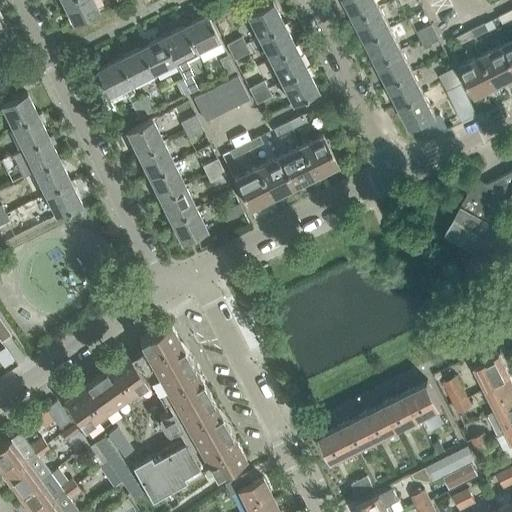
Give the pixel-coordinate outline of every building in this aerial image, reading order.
[(98,9),(93,0),(62,0),(73,21),(98,9)] [(346,0),(355,17),(380,4),(377,0),(346,0)] [(247,14),(259,37),(285,23),(273,1),(247,14)] [(355,17),(366,39),(391,26),(380,4),(355,17)] [(511,17),(511,8),(500,15),(503,22),(511,17)] [(207,14),(184,25),(197,50),(220,39),(207,14)] [(486,22),(471,30),(474,36),(489,29),(486,22)] [(259,37),(270,59),(296,46),(285,23),(259,37)] [(417,31),(421,39),(436,31),(432,23),(417,31)] [(175,61),(183,77),(190,92),(198,88),(191,74),(193,73),(185,56),(197,50),(184,25),(162,36),(175,61)] [(366,39),(378,61),(402,48),(391,26),(366,39)] [(474,36),(471,30),(456,37),(459,44),(474,36)] [(441,39),(436,31),(421,39),(425,47),(441,39)] [(162,36),(140,47),(153,72),(175,61),(162,36)] [(227,43),(231,51),(245,43),(242,36),(227,43)] [(249,51),(245,43),(231,51),(234,59),(249,51)] [(511,55),(505,43),(483,54),(498,83),(511,76),(511,55)] [(476,95),(498,83),(483,54),(478,44),(468,50),(473,59),(461,65),(476,95)] [(270,59),(281,81),(307,68),(296,46),(270,59)] [(140,47),(118,58),(130,83),(153,72),(140,47)] [(378,61),(389,83),(413,70),(402,48),(378,61)] [(235,70),(228,54),(216,60),(220,68),(223,66),(227,74),(235,70)] [(109,94),(130,83),(118,58),(96,69),(109,94)] [(459,74),(455,66),(439,75),(443,82),(459,74)] [(318,90),(307,68),(281,81),(292,103),(318,90)] [(389,83),(400,105),(425,92),(413,70),(389,83)] [(447,90),(463,82),(459,74),(443,82),(447,90)] [(238,75),(226,81),(238,104),(249,98),(238,75)] [(182,96),(190,92),(183,77),(175,81),(182,96)] [(249,87),(253,95),(268,88),(264,79),(249,87)] [(226,81),(215,86),(227,109),(238,104),(226,81)] [(215,86),(205,91),(216,114),(227,109),(215,86)] [(272,95),(268,88),(253,95),(257,103),(272,95)] [(1,103),(12,125),(37,112),(26,91),(1,103)] [(139,117),(145,114),(138,98),(135,91),(128,94),(139,117)] [(205,120),(216,114),(205,91),(194,97),(205,120)] [(436,114),(425,92),(400,105),(411,127),(436,114)] [(147,94),(138,98),(145,114),(154,110),(147,94)] [(48,134),(37,112),(12,125),(22,147),(48,134)] [(303,113),(288,121),(291,128),(307,120),(303,113)] [(181,121),(185,131),(200,123),(196,114),(181,121)] [(127,132),(138,154),(163,141),(153,119),(127,132)] [(277,136),(291,128),(288,121),(273,128),(277,136)] [(204,129),(200,123),(185,131),(188,137),(204,129)] [(59,156),(48,134),(22,147),(33,169),(59,156)] [(323,134),(299,145),(314,175),(337,163),(323,134)] [(259,135),(245,142),(248,149),(263,142),(259,135)] [(138,154),(149,176),(174,163),(163,141),(138,154)] [(233,156),(248,149),(245,142),(230,150),(233,156)] [(299,145),(278,156),(293,186),(314,175),(299,145)] [(70,178),(59,156),(33,169),(44,191),(70,178)] [(278,156),(257,166),(271,196),(293,186),(278,156)] [(202,165),(207,175),(222,167),(218,158),(202,165)] [(149,176),(160,198),(185,185),(174,163),(149,176)] [(249,207),(271,196),(257,166),(234,177),(249,207)] [(226,174),(222,167),(207,175),(210,181),(226,174)] [(461,205),(445,232),(446,232),(501,263),(509,249),(511,243),(511,233),(504,229),(504,228),(508,221),(501,217),(508,204),(511,206),(511,171),(486,184),(481,182),(476,179),(477,178),(482,170),(481,169),(461,205)] [(511,170),(486,183),(477,178),(476,179),(481,182),(486,184),(511,171),(511,170)] [(82,202),(70,178),(44,191),(56,215),(82,202)] [(160,198),(171,220),(196,207),(185,185),(160,198)] [(244,211),(240,203),(224,210),(228,218),(244,211)] [(207,229),(196,207),(171,220),(182,242),(207,229)] [(0,223),(9,220),(5,211),(0,213),(0,223)] [(500,263),(446,232),(446,233),(454,237),(501,264),(501,263),(500,263)] [(495,279),(485,283),(491,296),(501,292),(495,279)] [(498,295),(501,302),(509,298),(506,291),(498,295)] [(0,340),(1,342),(12,334),(0,317),(0,340)] [(216,472),(247,455),(170,321),(155,329),(139,338),(146,349),(160,373),(216,472)] [(476,353),(482,363),(501,354),(495,344),(476,353)] [(77,416),(85,427),(98,418),(148,382),(153,378),(160,373),(146,349),(139,353),(131,357),(128,353),(102,371),(86,383),(64,398),(77,416)] [(476,366),(487,387),(511,375),(501,354),(482,363),(476,366)] [(444,382),(455,403),(468,396),(457,375),(444,382)] [(487,387),(498,409),(511,401),(511,376),(511,375),(487,387)] [(319,434),(320,434),(342,423),(363,412),(385,401),(407,390),(428,379),(429,379),(429,378),(319,433),(319,434)] [(428,379),(407,390),(420,417),(442,406),(428,379)] [(428,379),(442,406),(442,405),(429,379),(428,379)] [(407,390),(385,401),(398,428),(420,417),(407,390)] [(473,406),(468,396),(455,403),(459,413),(473,406)] [(71,419),(57,399),(47,406),(61,427),(71,419)] [(385,401),(363,412),(377,438),(398,428),(385,401)] [(511,401),(498,409),(488,414),(498,433),(497,434),(498,436),(508,430),(511,428),(511,401)] [(355,449),(333,460),(333,461),(443,406),(442,405),(442,406),(420,417),(398,428),(377,438),(355,449)] [(170,432),(179,427),(177,422),(178,421),(174,414),(172,415),(170,410),(160,415),(160,417),(161,422),(162,424),(164,427),(165,429),(167,430),(169,432),(170,432)] [(377,438),(363,412),(342,423),(355,449),(377,438)] [(74,423),(61,433),(66,440),(79,430),(74,423)] [(333,460),(355,449),(342,423),(320,434),(333,460)] [(109,433),(113,439),(123,432),(118,426),(109,433)] [(511,428),(508,430),(498,436),(509,458),(511,456),(511,428)] [(0,445),(0,467),(5,474),(19,464),(25,459),(32,455),(36,451),(31,444),(21,430),(16,434),(10,438),(3,443),(0,445)] [(471,439),(475,447),(490,440),(486,431),(472,438),(471,439)] [(123,432),(113,439),(117,444),(126,437),(123,432)] [(319,434),(333,460),(320,434),(319,434)] [(47,444),(41,436),(31,444),(36,451),(47,444)] [(105,436),(96,442),(100,448),(109,442),(105,436)] [(126,437),(117,444),(121,449),(130,443),(126,437)] [(186,475),(202,466),(187,440),(155,458),(152,454),(134,464),(154,499),(188,480),(186,475)] [(494,448),(490,440),(475,447),(479,455),(494,448)] [(109,442),(100,448),(103,452),(104,454),(113,447),(109,442)] [(130,443),(121,449),(125,455),(134,449),(130,443)] [(51,450),(47,444),(36,451),(40,457),(51,450)] [(469,446),(461,450),(467,463),(476,459),(469,446)] [(113,447),(104,454),(108,459),(117,452),(113,447)] [(461,450),(453,454),(459,467),(467,463),(461,450)] [(40,457),(36,451),(32,455),(25,459),(19,464),(5,474),(20,494),(34,485),(40,480),(47,475),(51,472),(40,457)] [(103,452),(94,458),(99,466),(108,459),(104,454),(103,452)] [(117,452),(108,459),(112,464),(121,458),(117,452)] [(453,454),(444,458),(451,471),(459,467),(453,454)] [(121,458),(112,464),(116,470),(125,463),(121,458)] [(451,471),(444,458),(436,462),(443,475),(451,471)] [(108,459),(99,466),(107,476),(116,470),(112,464),(108,459)] [(435,480),(443,475),(436,462),(428,466),(435,480)] [(478,474),(472,462),(444,476),(450,488),(478,474)] [(125,463),(116,470),(120,475),(129,469),(125,463)] [(504,487),(511,482),(511,481),(505,468),(497,472),(504,487)] [(133,474),(129,469),(120,475),(124,481),(133,474)] [(60,484),(51,472),(47,475),(40,480),(34,485),(20,494),(32,511),(37,511),(48,504),(55,499),(61,495),(65,492),(60,484)] [(133,474),(124,481),(128,486),(137,479),(133,474)] [(368,475),(353,482),(358,493),(373,485),(368,475)] [(71,476),(60,484),(65,492),(76,483),(71,476)] [(239,488),(250,509),(274,497),(264,476),(239,488)] [(137,479),(128,486),(132,491),(141,485),(137,479)] [(81,490),(76,483),(65,492),(70,498),(81,490)] [(136,497),(145,491),(141,485),(132,491),(136,497)] [(468,486),(462,490),(469,504),(476,501),(468,486)] [(356,506),(359,511),(394,511),(403,508),(393,487),(381,493),(356,506)] [(425,488),(410,495),(415,504),(429,496),(425,488)] [(461,509),(469,504),(462,490),(453,494),(461,509)] [(37,511),(80,511),(70,498),(65,492),(61,495),(55,499),(48,504),(37,511)] [(436,511),(429,496),(415,504),(418,511),(436,511)] [(250,509),(251,511),(281,511),(274,497),(250,509)] [(511,511),(511,501),(498,509),(499,511),(511,511)]
